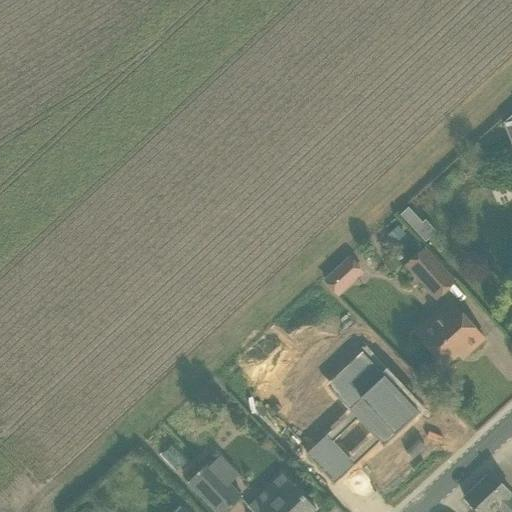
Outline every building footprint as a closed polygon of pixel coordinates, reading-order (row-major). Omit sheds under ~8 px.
[(511,115),(503,123),(511,132),(511,115)] [(400,215),(425,242),(437,232),(425,220),(422,222),(408,207),(400,215)] [(405,236),(397,227),(387,236),(395,245),(405,236)] [(407,264),(437,298),(454,282),(424,248),(407,264)] [(356,265),(349,257),(323,280),(339,297),(352,284),(344,276),(356,265)] [(443,321),(423,339),(446,365),(463,349),(467,354),(484,339),(451,302),(437,314),(443,321)] [(368,355),(351,369),(360,378),(338,398),(381,444),(392,433),(396,438),(422,413),(368,355)] [(306,454),(335,484),(355,465),(326,435),(306,454)] [(214,511),(226,511),(242,498),(209,462),(187,482),(214,511)] [(511,495),(490,472),(479,483),(491,495),(494,492),(503,502),(495,510),(496,511),(505,511),(507,510),(509,511),(511,511),(511,495)] [(269,487),(278,497),(262,511),(314,511),(317,510),(283,474),(269,487)] [(491,495),(479,483),(464,497),(477,511),(509,511),(507,510),(505,511),(496,511),(495,510),(503,502),(494,492),(491,495)]
